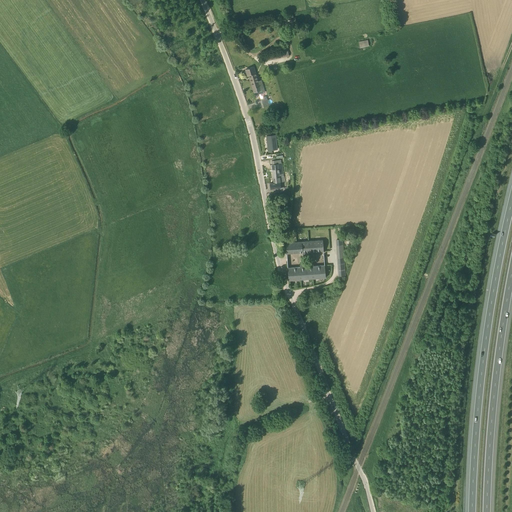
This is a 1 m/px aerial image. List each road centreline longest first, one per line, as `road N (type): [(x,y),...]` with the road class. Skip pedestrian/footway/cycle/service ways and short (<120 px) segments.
road 1 (unclassified): [(374,511),(284,281),(249,123),(201,0)]
road 2 (motorway): [(511,201),(485,350),(471,511)]
road 3 (motorway): [(487,511),(511,271)]
road 4 (track): [(328,396),(226,440),(216,511)]
